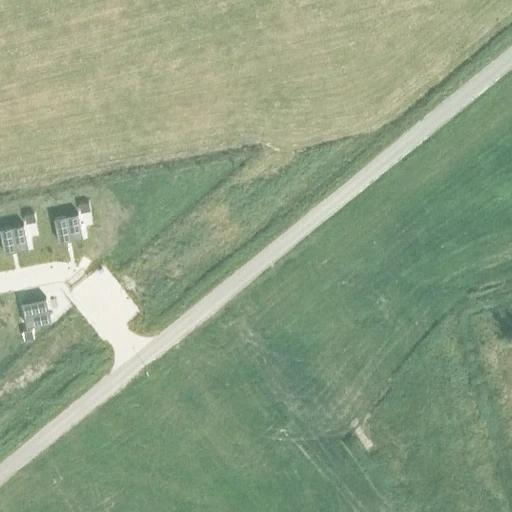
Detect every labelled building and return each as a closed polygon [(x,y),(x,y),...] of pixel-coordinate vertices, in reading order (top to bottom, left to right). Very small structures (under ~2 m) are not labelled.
[(88,201),(79,203),(81,210),(90,208),(88,201)] [(78,211),(54,216),(59,240),(61,240),(83,235),(78,211)] [(34,212),(25,214),(26,221),(35,219),(34,212)] [(24,222),(0,226),(0,229),(4,251),(6,251),(28,246),(24,222)] [(46,296),(22,301),(27,325),(51,320),(46,296)] [(31,328),(23,330),(25,337),(33,335),(31,328)]
